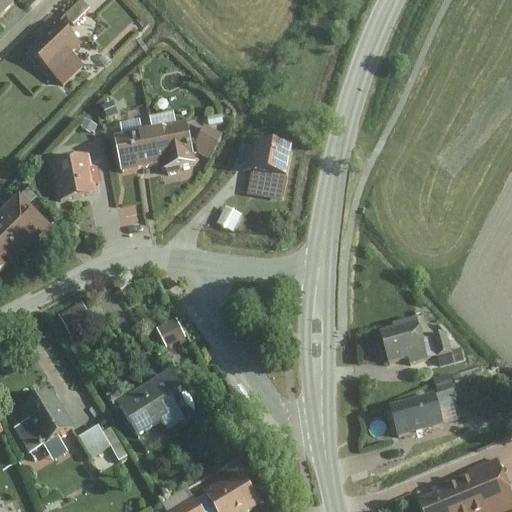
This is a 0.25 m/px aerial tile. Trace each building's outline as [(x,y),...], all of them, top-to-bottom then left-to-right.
[(0,0),(0,17),(10,8),(1,0),(0,0)] [(75,50),(52,27),(19,59),(57,97),(80,74),(65,59),(75,50)] [(194,165),(188,130),(106,144),(112,180),(194,165)] [(293,156),(251,148),(246,175),(288,183),(293,156)] [(83,163),(48,167),(53,208),(92,203),(90,189),(97,188),(96,175),(85,176),(83,163)] [(0,278),(45,233),(12,201),(0,212),(0,278)] [(221,223),(237,232),(247,215),(231,206),(221,223)] [(75,339),(99,328),(88,303),(63,314),(75,339)] [(429,360),(417,320),(371,333),(381,369),(402,363),(404,367),(429,360)] [(195,420),(167,374),(114,406),(142,452),(195,420)] [(71,433),(52,395),(24,410),(30,421),(10,432),(24,457),(71,433)] [(432,398),(388,411),(397,442),(441,430),(432,398)] [(103,426),(83,436),(100,470),(120,460),(103,426)] [(511,511),(511,486),(499,455),(427,483),(433,497),(410,506),(411,511),(511,511)] [(262,511),(240,475),(178,511),(262,511)]
